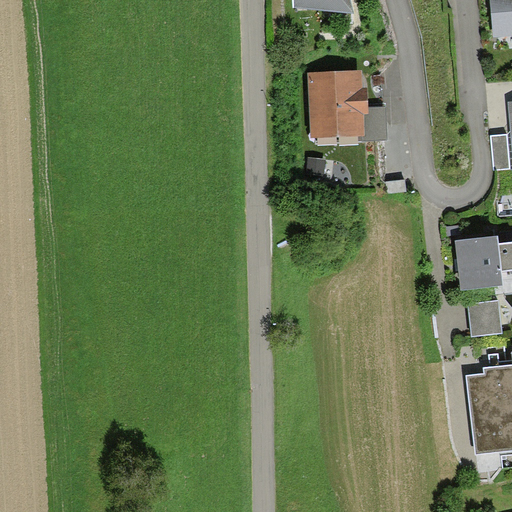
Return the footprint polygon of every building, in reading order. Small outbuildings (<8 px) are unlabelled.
[(292,0),(293,8),(353,13),(351,0),(292,0)] [(511,0),(489,0),(493,37),(511,35),(511,0)] [(308,73),(310,138),(362,136),(366,136),(365,115),(370,114),(369,108),(369,89),(363,89),(362,71),(308,73)] [(366,136),(362,136),(363,141),(386,141),(385,107),(369,108),(370,114),(365,115),(366,136)] [(507,135),(491,136),(494,170),(510,168),(507,135)] [(457,240),(462,288),(504,284),(503,277),(511,276),(511,241),(501,242),(500,236),(457,240)] [(468,305),(471,340),(503,337),(500,302),(468,305)] [(468,378),(476,455),(511,451),(511,352),(511,353),(511,363),(511,365),(485,368),(486,376),(468,378)]
